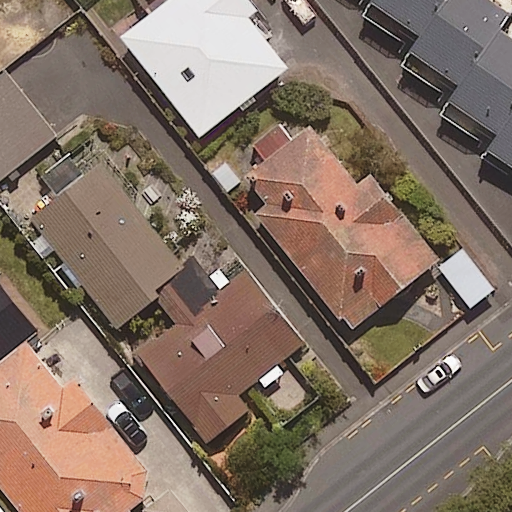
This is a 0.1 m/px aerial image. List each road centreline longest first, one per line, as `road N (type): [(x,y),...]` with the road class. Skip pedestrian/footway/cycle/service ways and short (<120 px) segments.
road 1 (tertiary): [(317,511),(511,357)]
road 2 (tertiary): [(511,401),(371,511)]
